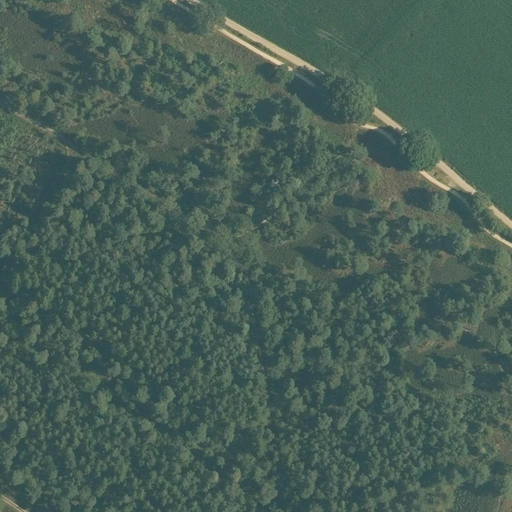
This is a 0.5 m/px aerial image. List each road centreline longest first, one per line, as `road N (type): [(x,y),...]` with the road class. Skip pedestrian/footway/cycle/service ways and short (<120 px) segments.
road 1 (track): [(282,511),(236,242),(78,146)]
road 2 (track): [(511,225),(413,141),(187,0)]
road 3 (track): [(78,146),(0,277)]
